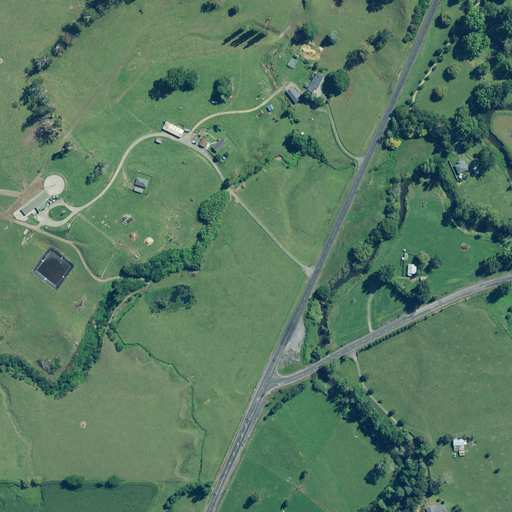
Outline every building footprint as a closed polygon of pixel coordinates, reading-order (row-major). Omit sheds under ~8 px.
[(324,77),(317,73),(308,90),(313,93),(316,88),(317,89),(324,77)] [(184,131),(170,124),(167,131),(181,138),(184,131)] [(208,140),(203,137),(199,145),(205,148),(208,140)] [(219,153),(221,155),(223,152),(226,149),(223,146),(224,145),(219,140),(213,146),(216,150),(215,151),(218,154),(219,153)] [(464,165),(463,161),(458,163),(459,164),(455,166),(459,174),(468,170),(466,164),(464,165)] [(149,181),(138,177),(135,184),(147,188),(149,181)] [(26,215),(36,207),(39,212),(43,209),(44,210),(47,207),(46,205),(49,203),(46,200),(50,196),(45,189),(20,208),(26,215)] [(416,274),(417,265),(408,264),(408,276),(412,276),(412,274),(416,274)] [(465,456),(465,445),(466,445),(466,439),(454,439),(454,452),(459,452),(459,456),(465,456)] [(446,511),(443,502),(426,508),(427,511),(446,511)]
